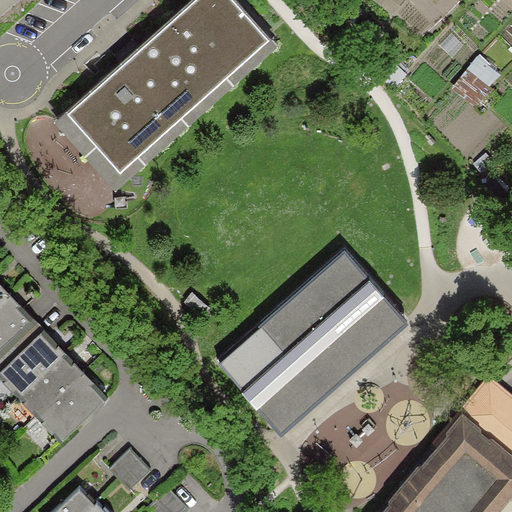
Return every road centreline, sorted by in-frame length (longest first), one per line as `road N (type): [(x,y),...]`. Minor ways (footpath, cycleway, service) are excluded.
road 1 (residential): [(123,406),(128,380),(119,357),(0,230)]
road 2 (residential): [(123,406),(152,439),(192,433),(218,444),(231,469),(234,511)]
road 3 (residential): [(8,511),(123,406)]
